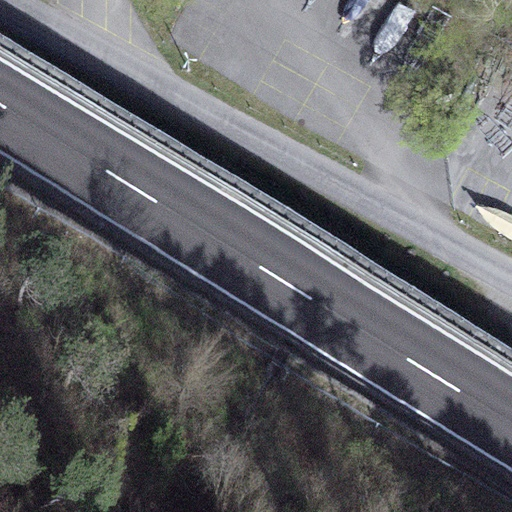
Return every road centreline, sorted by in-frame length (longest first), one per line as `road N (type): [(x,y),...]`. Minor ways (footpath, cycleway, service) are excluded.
road 1 (motorway): [(511,421),(0,103)]
road 2 (residential): [(511,277),(1,0)]
